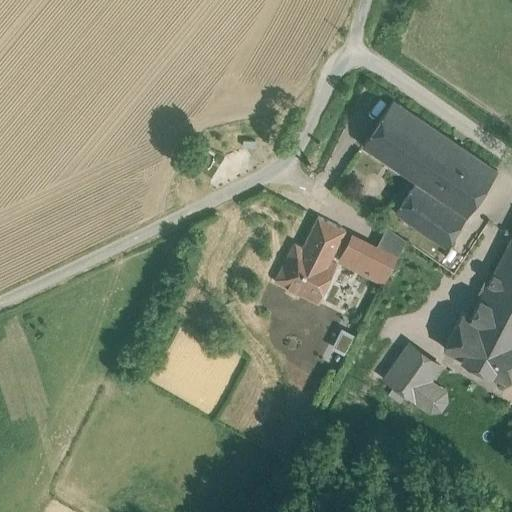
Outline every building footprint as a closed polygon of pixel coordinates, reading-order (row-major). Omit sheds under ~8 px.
[(363,144),(417,181),(467,214),(497,169),(393,99),(363,144)] [(208,154),(207,155),(205,156),(204,155),(204,156),(203,159),(201,159),(202,160),(203,162),(202,163),(203,164),(203,163),(208,166),(207,167),(208,167),(209,167),(210,166),(209,166),(213,160),(214,160),(214,159),(213,159),(214,158),(213,157),(213,158),(209,155),(209,154),(208,154)] [(467,214),(417,181),(396,212),(446,246),(467,214)] [(276,282),(316,301),(337,261),(350,236),(324,223),(309,252),(294,245),(276,282)] [(511,237),(481,297),(511,313),(511,237)] [(396,261),(349,238),(337,261),(384,285),(390,274),(396,261)] [(511,313),(481,297),(471,316),(463,312),(444,347),(509,381),(511,374),(511,313)] [(331,346),(345,351),(353,332),(338,326),(331,346)] [(436,383),(448,365),(407,338),(381,376),(438,415),(452,394),(436,383)]
